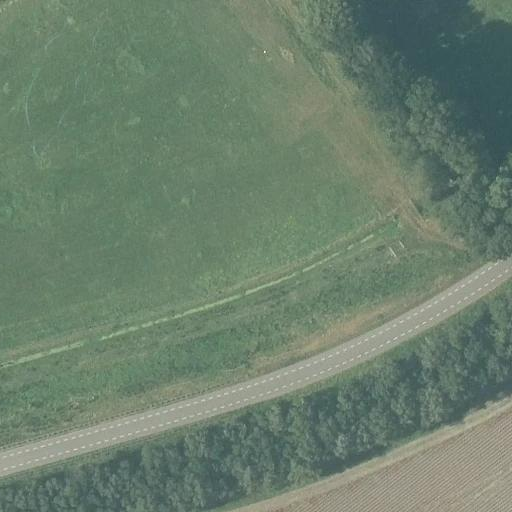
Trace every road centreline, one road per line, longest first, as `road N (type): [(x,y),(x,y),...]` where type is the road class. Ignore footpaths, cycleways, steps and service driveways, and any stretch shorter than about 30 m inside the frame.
road 1 (tertiary): [(0,464),(310,370),(423,317),(511,260)]
road 2 (track): [(424,236),(280,299),(0,382)]
road 3 (track): [(511,258),(424,236),(400,204)]
